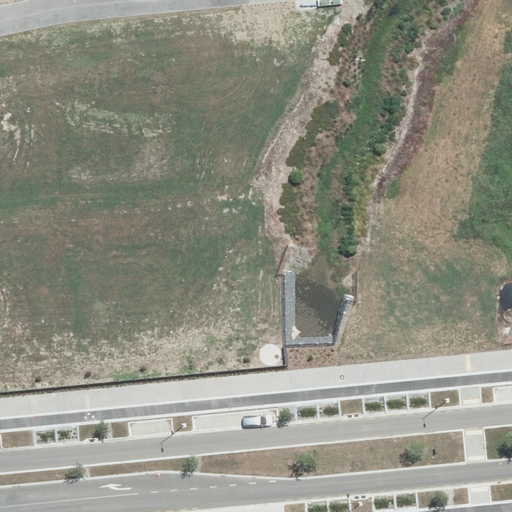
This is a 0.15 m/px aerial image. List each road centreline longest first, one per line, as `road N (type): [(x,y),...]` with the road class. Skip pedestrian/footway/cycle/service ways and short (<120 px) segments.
road 1 (tertiary): [(0,460),(511,411)]
road 2 (tertiary): [(511,469),(48,511)]
road 3 (residential): [(0,306),(174,341),(213,339)]
